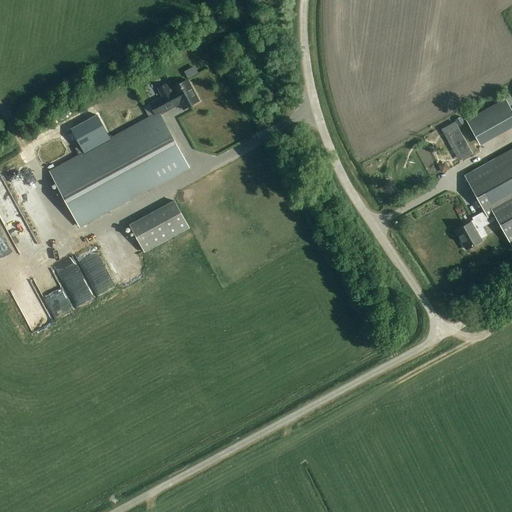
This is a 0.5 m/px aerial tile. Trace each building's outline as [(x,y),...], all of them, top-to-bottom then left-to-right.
[(183,110),(199,101),(187,81),(172,89),(174,92),(150,105),(156,116),(51,173),(79,225),(188,167),(160,115),(180,104),(183,110)] [(475,116),(466,121),(471,129),(479,124),(475,116)] [(454,121),(455,122),(458,127),(465,123),(462,117),(454,121)] [(445,128),(448,134),(458,128),(458,127),(455,122),(445,128)] [(462,159),(473,154),(458,128),(448,134),(462,159)] [(456,161),(445,135),(434,139),(445,165),(456,161)] [(492,216),(494,214),(511,246),(511,245),(511,150),(465,176),(485,211),(472,218),(475,222),(472,224),(471,222),(456,231),(461,241),(460,242),(463,248),(465,247),(466,249),(481,241),(480,239),(484,237),(480,230),(480,228),(494,220),(492,216)] [(21,207),(3,173),(0,174),(0,192),(10,213),(21,207)] [(130,225),(144,252),(189,228),(174,201),(130,225)] [(0,247),(13,242),(0,213),(0,247)] [(33,232),(24,235),(28,246),(38,243),(33,232)] [(447,256),(455,254),(451,237),(443,239),(447,256)] [(80,300),(96,293),(77,251),(61,258),(80,300)] [(50,280),(60,310),(71,306),(61,276),(50,280)] [(19,307),(6,315),(19,335),(32,326),(19,307)] [(313,396),(315,402),(324,399),(322,394),(330,391),(329,390),(313,396)]
